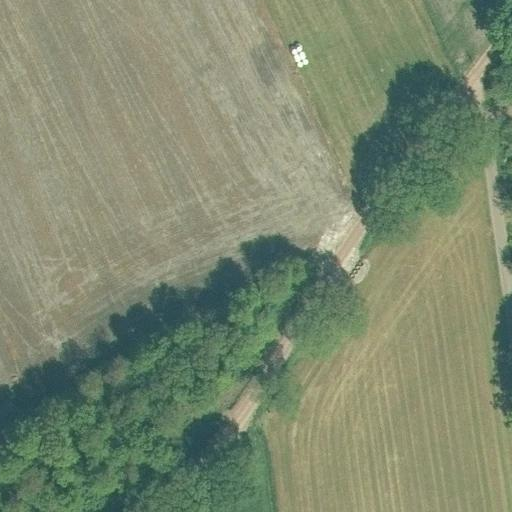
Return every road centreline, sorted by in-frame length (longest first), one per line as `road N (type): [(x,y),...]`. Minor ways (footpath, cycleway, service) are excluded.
road 1 (residential): [(143,511),(229,432),(370,211),(461,93)]
road 2 (residential): [(511,315),(480,117),(461,93)]
